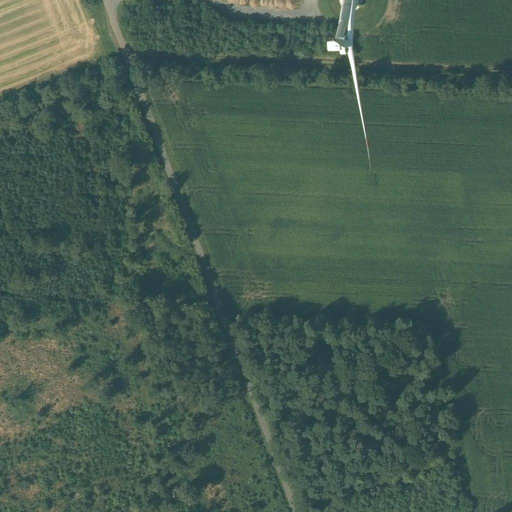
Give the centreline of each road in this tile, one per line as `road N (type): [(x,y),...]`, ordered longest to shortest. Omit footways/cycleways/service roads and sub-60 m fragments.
road 1 (unclassified): [(105,0),(295,511)]
road 2 (track): [(124,53),(358,63)]
